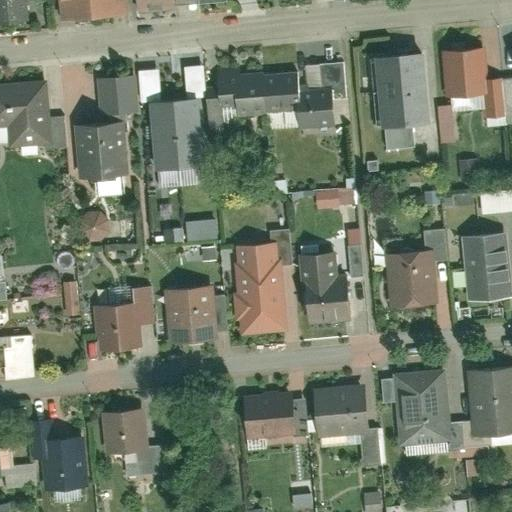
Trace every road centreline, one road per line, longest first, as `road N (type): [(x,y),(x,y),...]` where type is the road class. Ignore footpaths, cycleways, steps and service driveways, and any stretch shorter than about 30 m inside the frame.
road 1 (residential): [(0,391),(511,333)]
road 2 (residential): [(0,52),(511,6)]
